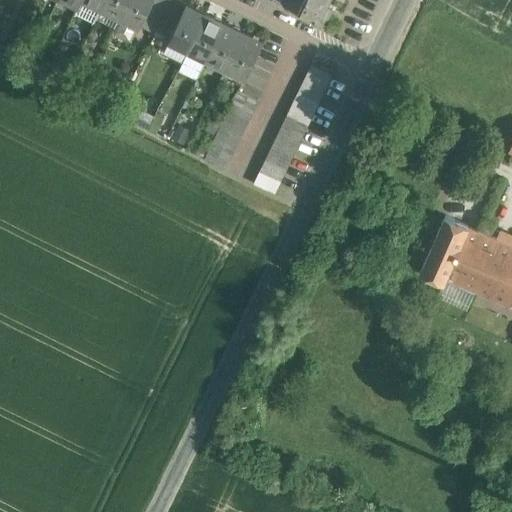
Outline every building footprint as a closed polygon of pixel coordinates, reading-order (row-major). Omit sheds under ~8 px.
[(128,0),(105,0),(102,7),(121,16),(128,0)] [(152,0),(128,0),(121,16),(139,26),(140,24),(152,0)] [(169,0),(152,0),(140,24),(154,31),(156,27),(169,0)] [(169,0),(156,27),(170,35),(186,2),(182,0),(169,0)] [(287,0),(317,14),(323,0),(287,0)] [(187,49),(206,11),(186,2),(170,35),(168,39),(187,49)] [(207,58),(225,21),(206,11),(187,49),(207,58)] [(139,26),(121,16),(113,32),(132,41),(139,26)] [(226,68),(244,30),(225,21),(207,58),(226,68)] [(245,77),(263,39),(244,30),(226,68),(245,77)] [(312,63),(254,180),(273,190),(331,72),(312,63)] [(239,88),(206,157),(224,166),(258,97),(239,88)] [(469,225),(445,214),(421,270),(444,280),(446,276),(477,290),(497,238),(488,234),(493,224),(482,219),(478,230),(468,226),(469,225)] [(511,244),(497,238),(477,290),(511,305),(511,244)]
